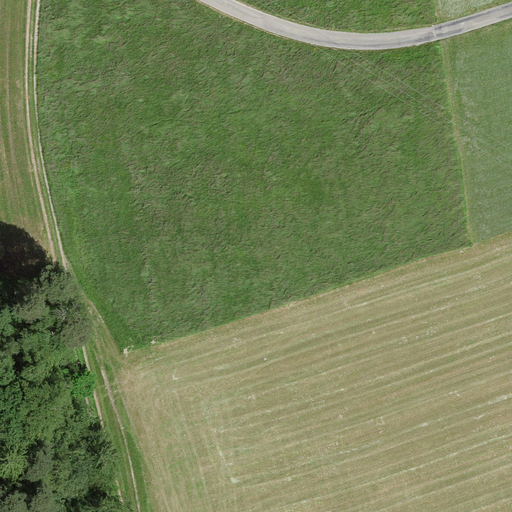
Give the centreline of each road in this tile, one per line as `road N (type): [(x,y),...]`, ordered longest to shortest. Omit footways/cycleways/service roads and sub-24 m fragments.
road 1 (track): [(36,0),(31,88),(38,152),(114,511)]
road 2 (unclassified): [(511,10),(401,45),(302,39),(205,0)]
